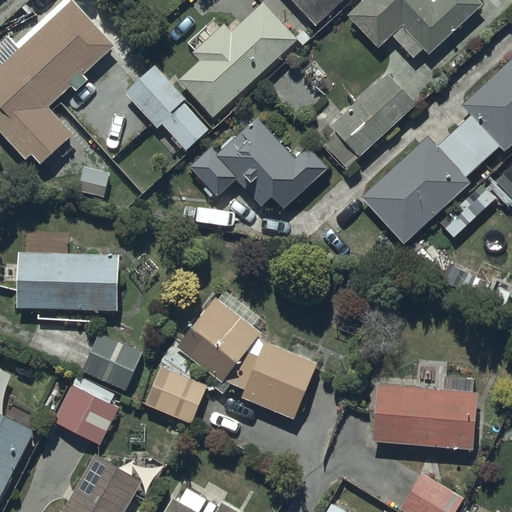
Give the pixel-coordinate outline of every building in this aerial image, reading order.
[(0,61),(0,62),(0,61),(0,123),(27,154),(33,148),(41,158),(73,130),(48,102),(72,81),(77,86),(89,75),(85,69),(115,43),(76,0),(69,0),(20,44),(10,32),(0,40),(0,61)] [(297,34),(264,0),(261,0),(231,28),(223,20),(192,49),(199,56),(178,75),(212,112),(297,34)] [(296,0),(315,21),(338,0),(296,0)] [(378,43),(391,30),(412,54),(423,44),(429,49),(482,0),(481,0),(357,0),(347,9),(378,43)] [(439,142),(428,130),(362,192),(405,238),(469,179),(464,173),(498,141),(504,147),(511,139),(511,53),(463,100),(473,111),(439,142)] [(160,65),(129,91),(157,124),(163,119),(185,146),(209,126),(184,97),(186,95),(160,65)] [(414,99),(385,70),(331,123),(359,152),(414,99)] [(213,144),(191,162),(216,191),(236,174),(261,203),(274,192),(283,203),(328,164),(308,140),(292,154),(258,114),(217,149),(213,144)] [(118,247),(19,247),(19,304),(118,304),(118,247)] [(177,341),(219,374),(213,382),(225,392),(235,380),(244,384),(241,392),(295,413),(316,357),(263,336),(262,338),(257,332),(260,328),(252,322),(261,310),(227,284),(218,295),(215,293),(177,341)] [(96,338),(40,312),(26,347),(84,370),(96,338)] [(376,375),(372,437),(473,444),(477,388),(474,387),(475,374),(447,373),(447,363),(417,360),(416,377),(376,375)] [(161,361),(145,399),(190,419),(207,381),(161,361)] [(74,381),(72,380),(54,417),(102,439),(118,404),(111,401),(116,390),(79,372),(74,381)] [(0,492),(34,424),(0,406),(0,492)] [(121,511),(143,474),(96,448),(59,511),(121,511)] [(452,511),(463,494),(420,468),(399,504),(412,511),(452,511)] [(246,511),(222,498),(213,511),(203,511),(173,494),(162,511),(246,511)] [(354,511),(331,498),(323,511),(354,511)]
